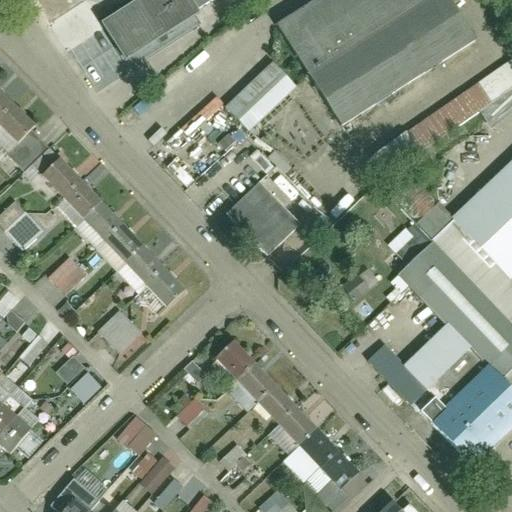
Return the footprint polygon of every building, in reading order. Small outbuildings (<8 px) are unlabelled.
[(117,0),(97,12),(120,49),(184,10),(177,0),(117,0)] [(290,0),(268,15),(337,121),(468,36),(444,0),(290,0)] [(249,135),(296,88),(271,63),(224,110),(249,135)] [(511,66),(366,152),(380,176),(481,117),(487,128),(511,113),(511,66)] [(26,117),(0,91),(0,129),(7,136),(26,117)] [(378,335),(362,351),(465,456),(511,409),(511,386),(492,366),(511,346),(511,280),(501,269),(511,258),(511,149),(393,265),(443,315),(399,357),(378,335)] [(178,283),(54,150),(34,168),(158,302),(178,283)] [(294,216),(253,172),(217,206),(258,249),(294,216)] [(0,216),(0,230),(23,253),(43,233),(13,203),(0,216)] [(64,298),(86,277),(68,259),(46,281),(64,298)] [(97,334),(121,358),(143,336),(118,312),(97,334)] [(352,465),(226,333),(207,352),(333,484),(352,465)] [(67,386),(85,370),(74,358),(56,374),(67,386)] [(170,411),(187,428),(203,412),(187,395),(170,411)] [(0,448),(2,450),(24,424),(0,402),(0,448)] [(141,459),(157,435),(132,418),(116,442),(141,459)] [(237,448),(220,464),(228,472),(245,457),(237,448)] [(149,453),(132,474),(142,482),(136,489),(164,510),(181,488),(168,478),(173,471),(149,453)] [(34,511),(92,511),(53,478),(28,506),(34,511)] [(397,511),(383,496),(366,511),(397,511)] [(206,511),(213,506),(205,498),(190,511),(206,511)]
